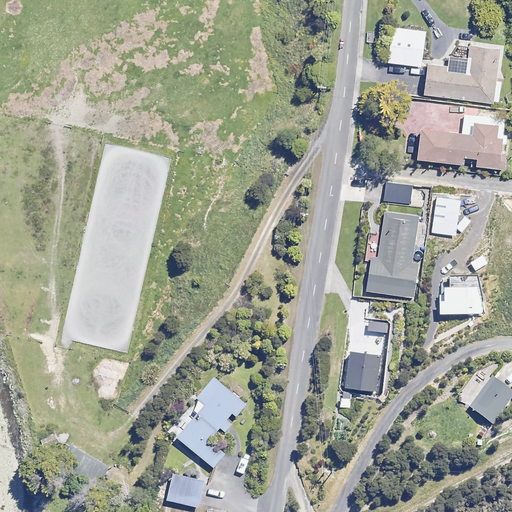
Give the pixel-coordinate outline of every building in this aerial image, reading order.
[(426,32),(392,27),(387,62),(421,67),(426,32)] [(500,49),(470,45),(468,57),(450,55),(448,68),(427,65),(423,94),(499,103),(501,81),(496,81),(500,49)] [(406,157),(415,158),(463,164),(463,157),(476,158),(475,164),(502,167),(503,160),(499,159),(502,131),(504,119),(413,107),(406,157)] [(413,185),(387,181),(384,200),(410,204),(413,185)] [(366,256),(360,291),(409,299),(414,266),(409,265),(417,213),(385,208),(377,258),(366,256)] [(511,384),(497,374),(473,407),(492,421),(511,393),(511,384)] [(200,412),(181,435),(215,461),(233,438),(223,432),(247,401),(219,380),(196,408),(200,412)] [(110,465),(70,444),(60,462),(100,483),(110,465)] [(205,480),(177,472),(172,490),(200,498),(205,480)]
